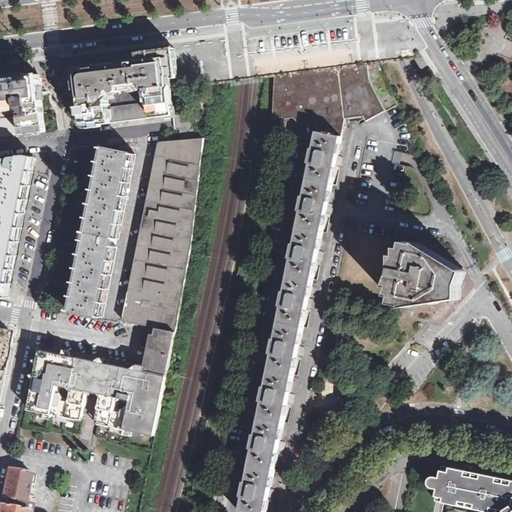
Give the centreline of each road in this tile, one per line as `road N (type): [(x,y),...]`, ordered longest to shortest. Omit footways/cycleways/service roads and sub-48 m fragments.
road 1 (primary): [(0,45),(383,0)]
road 2 (residential): [(296,511),(362,444),(401,422),(442,418),(511,429)]
road 3 (unclassified): [(416,0),(511,166)]
road 4 (residential): [(26,319),(64,139)]
road 5 (residential): [(0,458),(26,319)]
